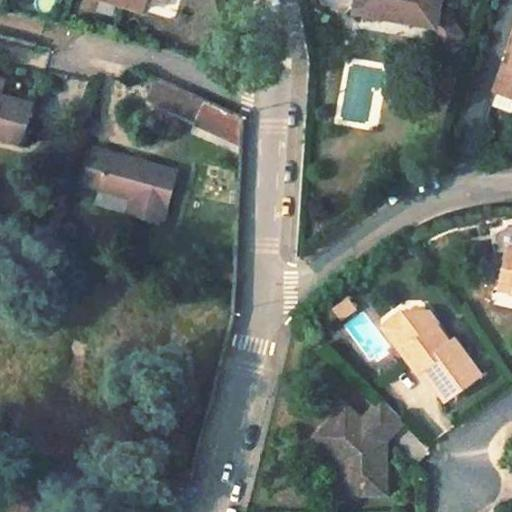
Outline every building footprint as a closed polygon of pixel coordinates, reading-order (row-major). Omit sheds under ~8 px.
[(119,0),(119,3),(142,10),(145,0),(119,0)] [(440,0),(356,0),(353,19),(425,31),(444,50),(466,36),(450,15),(438,15),(440,0)] [(511,56),(507,69),(502,67),(493,94),(494,94),(511,100),(511,56)] [(0,93),(6,95),(9,82),(0,79),(0,93)] [(6,95),(0,93),(0,137),(25,145),(37,103),(6,95)] [(511,100),(494,94),(489,109),(511,117),(511,100)] [(245,118),(211,104),(202,123),(244,143),(245,118)] [(174,172),(90,148),(78,187),(94,192),(96,185),(129,194),(127,201),(123,215),(158,226),(174,172)] [(129,194),(96,185),(94,192),(127,201),(129,194)] [(511,262),(505,261),(500,281),(511,284),(511,262)] [(336,321),(359,308),(351,295),(328,309),(336,321)] [(421,348),(429,359),(427,364),(449,393),(482,370),(457,335),(452,338),(432,311),(408,312),(408,326),(398,334),(413,354),(421,348)] [(408,312),(392,325),(398,334),(408,326),(408,312)] [(413,354),(423,368),(427,364),(429,359),(421,348),(413,354)] [(316,432),(344,458),(354,467),(354,489),(385,490),(386,453),(378,453),(378,445),(405,417),(382,394),(362,416),(346,400),(316,432)] [(344,458),(344,489),(354,489),(354,467),(344,458)]
